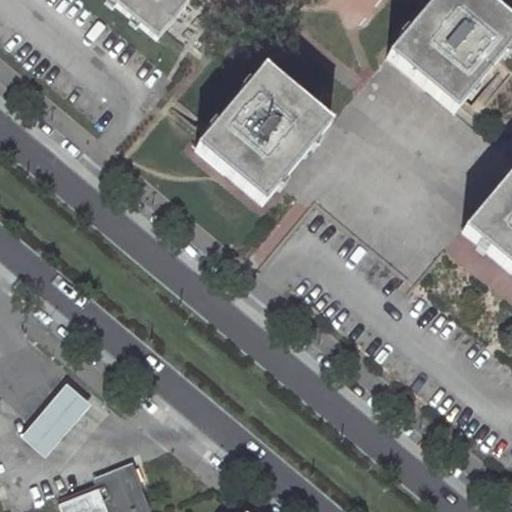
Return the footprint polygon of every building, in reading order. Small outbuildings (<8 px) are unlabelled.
[(107,0),(153,38),(162,27),(183,0),(107,0)] [(511,34),(511,26),(482,0),(425,0),(382,53),(448,109),(511,34)] [(323,127),(255,68),(208,125),(197,138),(188,149),(256,207),(323,127)] [(511,168),(459,232),(511,277),(511,168)] [(87,409),(64,389),(19,439),(42,463),(87,409)] [(149,511),(133,468),(132,464),(92,482),(95,492),(59,509),(59,511),(149,511)]
